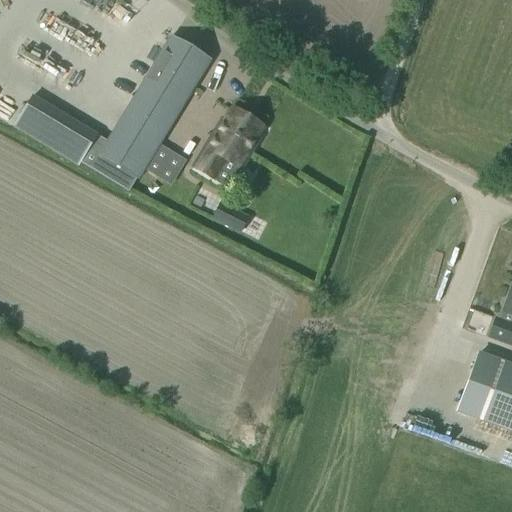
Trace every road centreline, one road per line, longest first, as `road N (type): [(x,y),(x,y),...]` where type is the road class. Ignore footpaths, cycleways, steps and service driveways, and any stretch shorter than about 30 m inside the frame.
road 1 (unclassified): [(511,198),(369,129),(186,0)]
road 2 (track): [(369,129),(418,0)]
